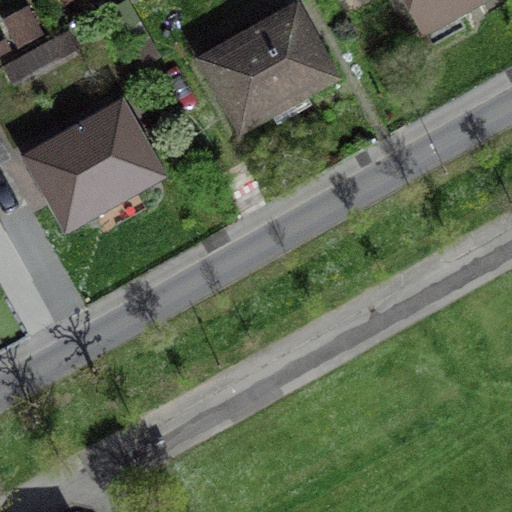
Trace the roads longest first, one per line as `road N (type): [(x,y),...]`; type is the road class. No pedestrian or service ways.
road 1 (residential): [(511,103),(0,392)]
road 2 (residential): [(95,483),(511,249)]
